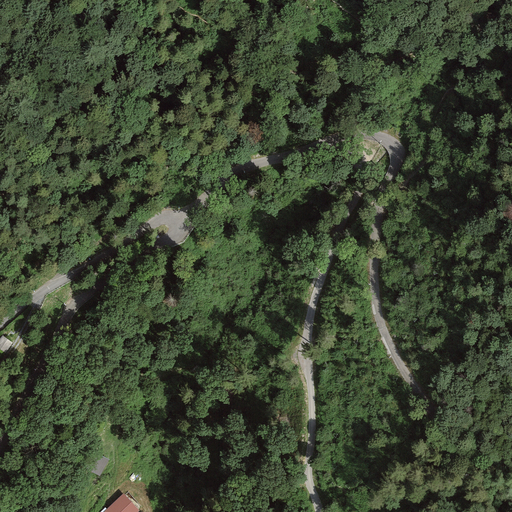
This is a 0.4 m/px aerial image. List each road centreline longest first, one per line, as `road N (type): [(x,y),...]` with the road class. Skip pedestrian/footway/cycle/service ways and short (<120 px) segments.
road 1 (unclassified): [(329,143),(366,131),(395,148),(373,251),(384,334),(410,385),(467,454),(511,470)]
road 2 (unclassified): [(317,511),(310,480),(316,299),(361,174),(329,143)]
road 3 (residential): [(0,444),(71,307),(181,234),(180,221)]
road 4 (residential): [(180,221),(158,219),(48,285),(0,327)]
road 5 (unclassified): [(180,221),(230,174),(329,143)]
road 6 (track): [(273,511),(201,408),(194,363)]
